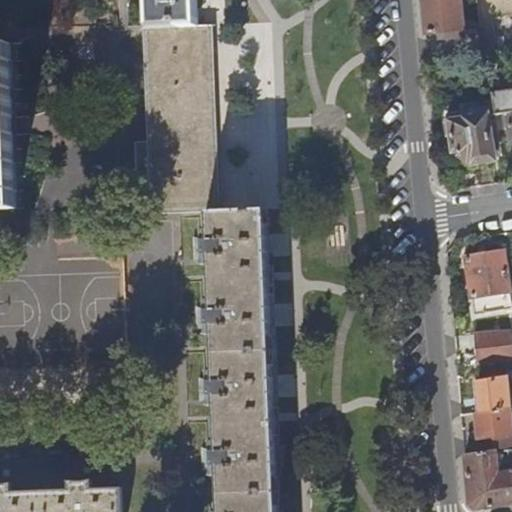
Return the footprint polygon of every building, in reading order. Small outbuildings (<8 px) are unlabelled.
[(152,0),(154,27),(202,24),(199,0),(152,0)] [(427,39),(429,61),(486,51),(483,30),(465,31),(462,0),(423,0),(426,35),(444,33),(456,32),(456,37),(444,38),(427,39)] [(151,176),(154,213),(212,212),(223,211),(219,118),(214,23),(202,24),(154,27),(145,30),(152,140),(139,140),(139,175),(151,176)] [(16,126),(13,44),(0,44),(0,208),(20,208),(16,126)] [(511,91),(494,94),(497,116),(508,115),(511,138),(511,91)] [(503,156),(497,116),(450,122),(454,148),(460,153),(460,157),(468,164),(495,161),(494,156),(503,156)] [(223,211),(212,212),(213,240),(207,240),(207,254),(214,254),(216,310),(208,310),(209,326),(217,326),(218,383),(210,383),(210,397),(220,397),(221,454),(212,454),(212,467),(221,467),(221,511),(278,511),(271,210),(223,211)] [(473,299),(511,294),(504,254),(467,259),(473,299)] [(480,385),(482,415),(511,410),(509,381),(480,385)] [(477,415),(481,455),(511,450),(511,419),(511,410),(482,415),(477,415)] [(511,450),(481,455),(464,458),(469,502),(481,511),(511,505),(511,450)] [(0,511),(122,511),(122,487),(94,488),(94,480),(68,481),(68,489),(12,490),(12,482),(0,481),(0,511)]
